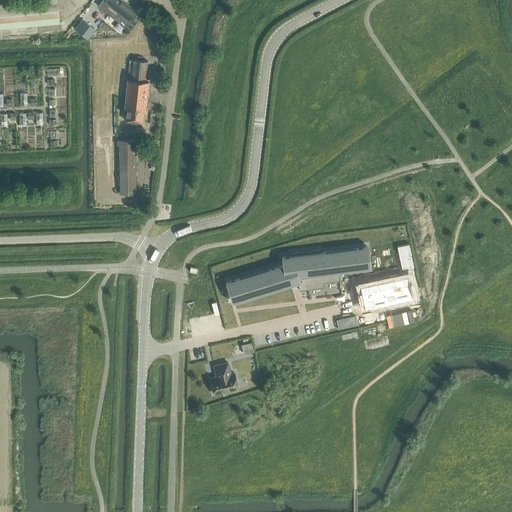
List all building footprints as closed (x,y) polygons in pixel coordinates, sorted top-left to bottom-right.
[(56,0),(0,0),(0,27),(59,23),(56,0)] [(121,0),(103,0),(99,6),(125,27),(126,26),(131,29),(131,30),(139,20),(134,16),(137,13),(121,0)] [(83,19),(75,29),(88,39),(96,29),(83,19)] [(128,80),(125,110),(127,111),(126,121),(143,122),(144,110),(146,110),(149,82),(146,81),(148,61),(133,60),(131,80),(128,80)] [(120,145),(120,194),(136,193),(135,141),(117,141),(117,145),(120,145)] [(282,264),(227,281),(234,302),(297,283),(299,282),(301,289),(300,289),(300,290),(324,287),(324,282),(340,280),(339,272),(369,268),(366,246),(320,251),(320,249),(290,253),(291,255),(281,256),(282,264)] [(409,277),(360,288),(364,308),(413,297),(409,277)] [(355,314),(337,318),(339,327),(357,323),(355,314)] [(251,343),(242,344),(244,353),(253,351),(251,343)] [(214,366),(216,373),(218,373),(218,376),(211,378),(214,394),(238,388),(234,373),(230,373),(228,363),(214,366)]
